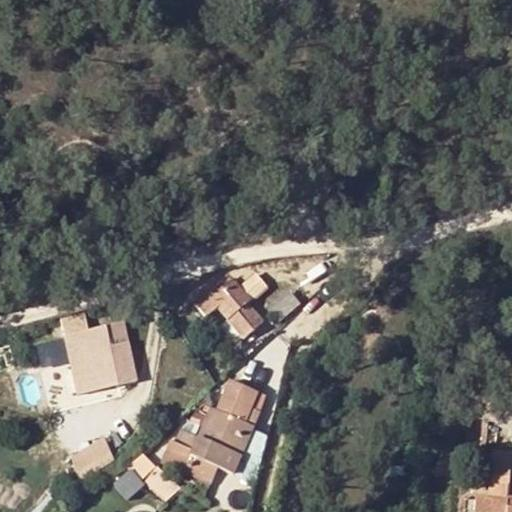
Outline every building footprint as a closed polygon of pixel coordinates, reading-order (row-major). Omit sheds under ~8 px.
[(214,288),(192,306),(206,321),(214,314),(242,342),(262,324),(247,307),(264,292),(252,279),(238,291),(233,285),(221,295),(214,288)] [(286,295),(267,311),(278,324),(297,307),(286,295)] [(122,348),(118,329),(79,338),(85,362),(89,382),(113,378),(115,389),(137,385),(128,347),(122,348)] [(68,366),(85,362),(79,338),(62,341),(68,366)] [(188,462),(211,471),(231,479),(252,430),(242,426),(249,410),(255,396),(229,386),(216,416),(209,413),(198,442),(181,435),(175,450),(191,456),(188,462)] [(242,426),(252,430),(258,414),(249,410),(242,426)] [(83,478),(121,461),(111,439),(73,456),(83,478)] [(511,456),(492,455),(489,484),(510,486),(511,456)] [(211,471),(188,462),(183,477),(205,486),(211,471)] [(511,511),(511,510),(506,510),(505,504),(476,503),(475,511),(511,511)]
